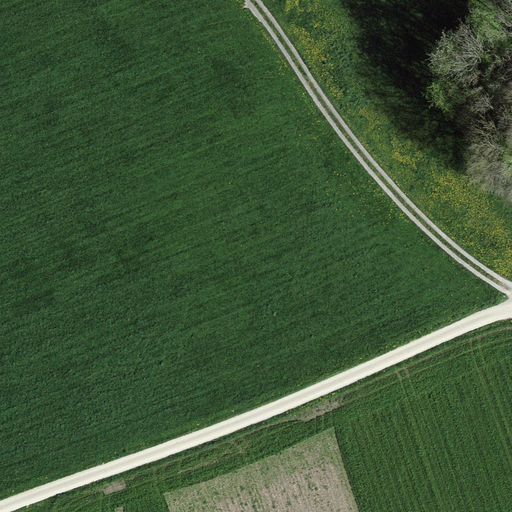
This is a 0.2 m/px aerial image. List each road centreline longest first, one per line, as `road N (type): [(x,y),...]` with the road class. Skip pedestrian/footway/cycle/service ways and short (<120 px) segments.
road 1 (track): [(0,508),(511,308)]
road 2 (track): [(511,291),(455,252),(395,194),(249,0)]
